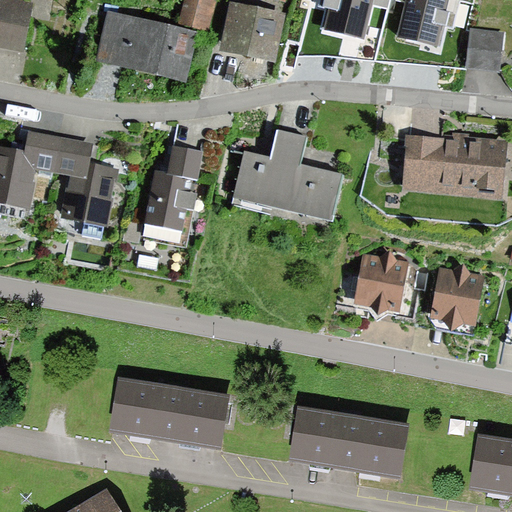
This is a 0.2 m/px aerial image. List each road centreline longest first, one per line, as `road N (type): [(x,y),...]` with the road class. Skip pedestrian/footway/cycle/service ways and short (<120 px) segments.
road 1 (residential): [(511,386),(0,287)]
road 2 (residential): [(511,106),(324,88),(172,114),(0,92)]
road 3 (residential): [(454,511),(0,431)]
